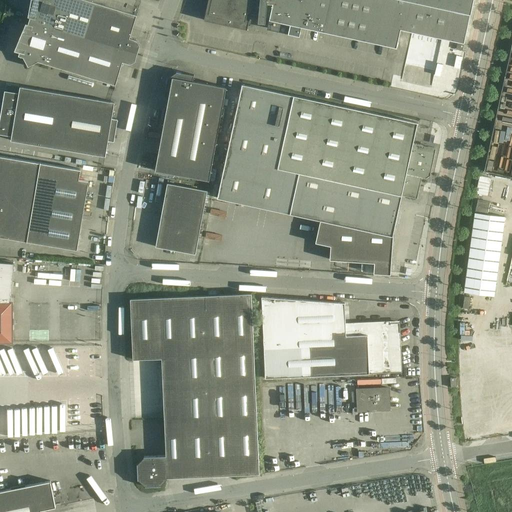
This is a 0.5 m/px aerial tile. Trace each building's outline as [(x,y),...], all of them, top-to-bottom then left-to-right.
[(29,21),(84,37),(94,2),(86,0),(31,0),(31,6),(33,7),(29,21)] [(208,0),(204,20),(247,30),(250,13),(258,15),(257,22),(265,23),(266,17),(269,17),(269,19),(396,47),(400,29),(463,43),(472,0),(208,0)] [(84,37),(137,53),(139,45),(137,40),(129,38),(136,15),(94,2),(84,37)] [(84,37),(29,21),(24,34),(22,34),(20,40),(22,41),(18,56),(23,57),(28,66),(37,61),(115,85),(122,62),(130,64),(134,62),(137,53),(84,37)] [(168,96),(155,170),(209,180),(226,87),(193,81),(194,75),(181,72),(176,71),(176,72),(176,73),(168,78),(167,78),(166,78),(166,83),(163,96),(168,96)] [(217,198),(320,220),(315,242),(330,245),(329,259),(374,262),(373,273),(390,274),(393,235),(392,235),(401,195),(417,198),(421,176),(422,177),(426,177),(429,175),(430,172),(435,148),(413,143),(417,122),(242,84),(241,87),(220,186),(218,195),(217,195),(217,198)] [(5,91),(0,117),(0,133),(11,136),(10,140),(105,156),(108,141),(114,142),(117,119),(112,118),(114,102),(19,86),(18,93),(5,91)] [(0,155),(0,236),(27,241),(26,242),(27,242),(27,241),(77,250),(88,181),(79,179),(80,169),(40,163),(40,162),(40,163),(0,155)] [(167,183),(155,247),(195,254),(207,190),(167,183)] [(475,213),(464,292),(494,296),(504,217),(475,213)] [(0,341),(12,341),(12,325),(11,302),(14,263),(0,262),(0,341)] [(251,293),(130,299),(133,359),(180,357),(182,416),(164,417),(166,455),(144,456),(144,459),(140,464),(137,464),(138,479),(145,486),(161,486),(161,485),(164,482),(164,478),(259,474),(251,293)] [(265,378),(401,372),(402,372),(400,372),(399,333),(400,332),(399,322),(390,323),(389,324),(386,323),(386,321),(385,321),(385,322),(345,324),(344,303),(261,297),(265,378)] [(511,349),(461,353),(467,428),(511,424),(511,349)] [(356,389),(357,409),(380,408),(380,410),(389,410),(388,388),(356,389)] [(0,490),(0,511),(41,511),(41,510),(56,507),(50,481),(0,490)]
